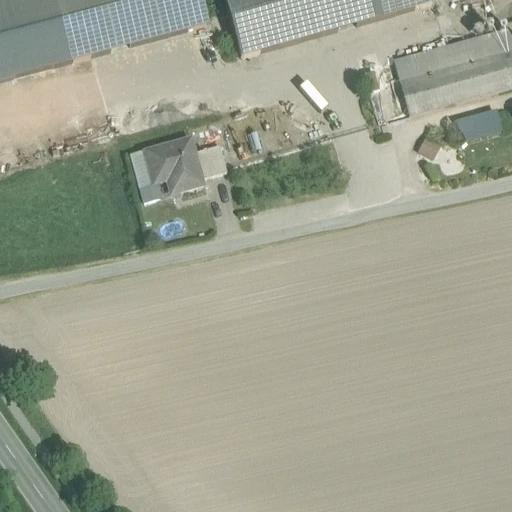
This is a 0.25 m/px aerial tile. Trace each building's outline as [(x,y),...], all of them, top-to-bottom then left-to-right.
[(0,84),(72,65),(54,0),(3,0),(0,1),(0,84)] [(54,0),(72,65),(207,29),(199,0),(54,0)] [(223,0),(240,61),(433,7),(431,0),(223,0)] [(408,120),(511,91),(511,26),(506,28),(507,34),(394,65),(408,120)] [(485,28),(483,31),(483,33),(484,36),(486,37),(489,37),(492,36),(493,33),(492,31),(490,28),(488,28),(485,28)] [(420,141),(414,154),(431,162),(437,149),(420,141)] [(153,188),(176,181),(180,196),(203,190),(201,183),(194,157),(190,144),(145,156),(153,188)] [(194,157),(201,183),(227,176),(219,150),(194,157)]
